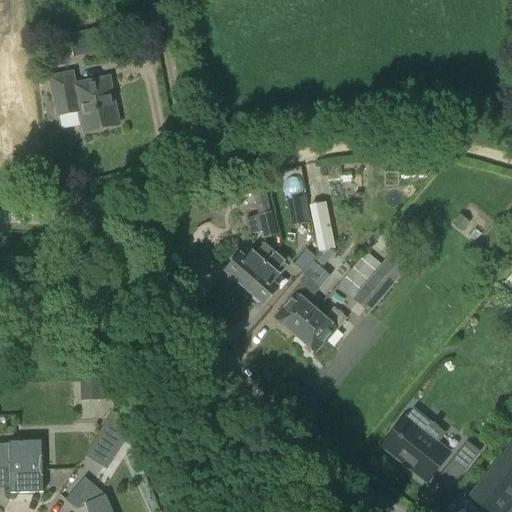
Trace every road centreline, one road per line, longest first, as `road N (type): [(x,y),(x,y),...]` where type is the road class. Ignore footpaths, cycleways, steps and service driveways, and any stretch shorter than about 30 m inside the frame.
road 1 (unclassified): [(82,222),(228,156),(400,142),(511,155)]
road 2 (unclassified): [(412,511),(345,471),(267,405),(82,222)]
road 3 (track): [(190,178),(162,0)]
